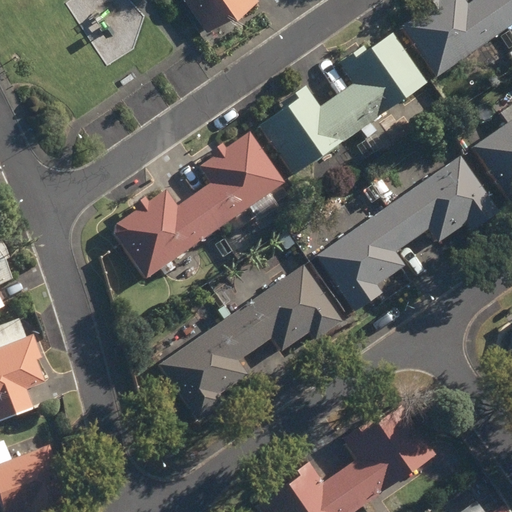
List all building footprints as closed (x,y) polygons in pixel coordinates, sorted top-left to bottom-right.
[(183,0),(206,33),(232,18),(235,22),(259,1),(258,0),(183,0)] [(508,32),(486,0),(481,0),(469,9),(462,0),(447,0),(441,4),(439,1),(426,9),(428,12),(403,30),(437,80),(508,32)] [(511,0),(486,0),(508,32),(511,28),(511,0)] [(355,88),(337,100),(360,133),(428,87),(395,39),(369,57),(365,51),(341,69),(355,88)] [(294,180),(360,133),(337,100),(322,111),(308,92),(284,108),(286,113),(261,131),(294,180)] [(511,109),(503,116),(511,128),(475,153),(511,206),(511,109)] [(213,187),(196,199),(220,232),(285,187),(250,137),(227,153),(225,149),(212,157),(215,161),(201,171),(213,187)] [(463,161),(388,212),(411,246),(429,234),(439,247),(468,227),(474,234),(500,216),(463,161)] [(352,190),(369,213),(380,206),(364,182),(352,190)] [(220,232),(196,199),(179,211),(167,194),(149,207),(146,202),(134,211),(137,215),(117,229),(115,237),(147,284),(220,232)] [(396,256),(411,246),(388,212),(317,261),(355,316),(383,296),(377,289),(405,270),(396,256)] [(291,231),(308,257),(319,249),(302,223),(291,231)] [(0,312),(4,310),(0,301),(0,289),(13,283),(4,265),(10,261),(1,243),(0,243),(0,312)] [(303,269),(231,318),(256,354),(273,342),(282,356),(310,337),(316,345),(343,325),(303,269)] [(256,354),(231,318),(159,368),(199,426),(226,407),(220,398),(248,379),(239,366),(256,354)] [(0,426),(34,413),(26,393),(45,386),(37,363),(43,361),(34,338),(26,341),(19,323),(0,330),(0,426)] [(358,461),(341,473),(364,506),(436,455),(402,407),(362,434),(358,428),(343,439),(358,461)] [(64,511),(69,501),(51,451),(0,469),(0,511),(64,511)] [(354,511),(364,506),(341,473),(324,485),(309,463),(295,473),(298,478),(258,506),(262,511),(354,511)]
